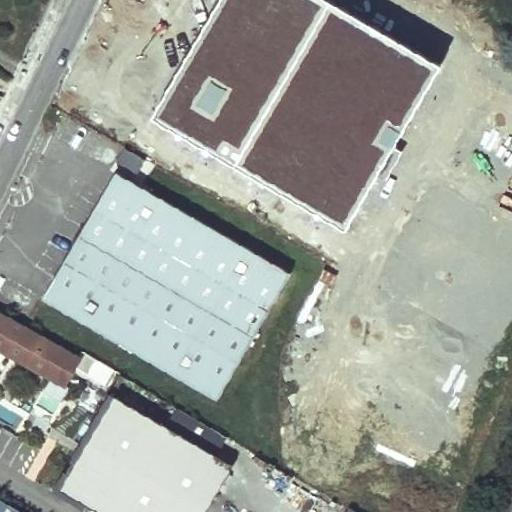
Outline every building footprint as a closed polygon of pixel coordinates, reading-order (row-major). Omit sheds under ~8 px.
[(197,0),(153,75),(194,98),(219,55),(241,17),(210,0),(197,0)] [(291,0),(210,0),(241,17),(219,55),(245,71),(286,11),(291,0)] [(235,86),(264,102),(275,86),(287,64),(295,68),(318,29),(312,26),(314,23),(309,20),(307,23),(286,11),(245,71),(235,86)] [(295,68),(287,64),(275,86),(282,89),(295,68)] [(401,106),(349,78),(331,110),(383,138),(401,106)] [(224,147),(178,124),(157,156),(201,184),(224,147)] [(119,170),(45,297),(220,399),(294,274),(119,170)] [(0,312),(0,346),(30,362),(64,381),(78,355),(0,312)] [(30,362),(0,346),(0,370),(20,381),(30,362)] [(89,353),(78,374),(107,389),(118,368),(89,353)] [(47,378),(43,394),(62,398),(66,383),(47,378)] [(153,445),(111,423),(104,437),(145,460),(153,445)] [(98,446),(139,469),(145,460),(104,437),(98,446)] [(193,449),(184,445),(179,455),(187,459),(193,449)]
